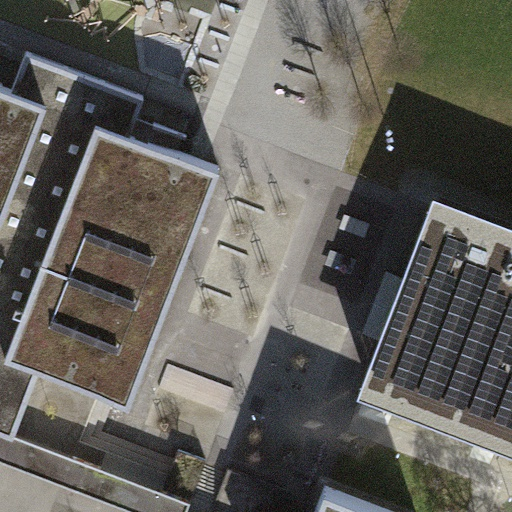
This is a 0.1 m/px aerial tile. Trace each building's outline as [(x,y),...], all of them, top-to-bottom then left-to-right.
[(0,432),(15,439),(41,369),(130,402),(218,170),(190,159),(133,138),(148,100),(25,54),(10,93),(0,89),(0,432)] [(511,222),(440,195),(367,384),(511,439),(511,222)] [(187,511),(192,504),(15,439),(0,432),(0,459),(146,511),(187,511)] [(236,471),(221,511),(285,511),(293,491),(236,471)] [(390,511),(326,488),(319,507),(317,511),(390,511)]
